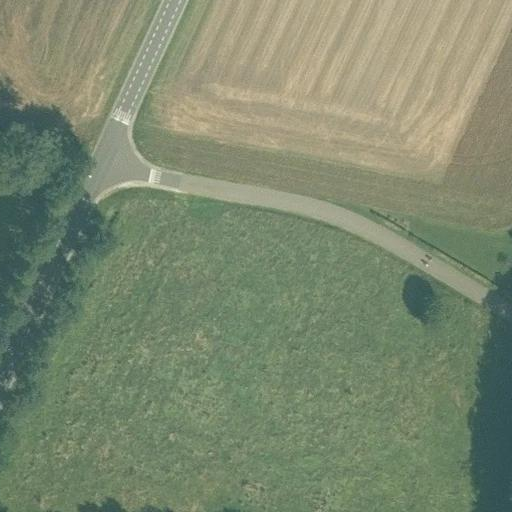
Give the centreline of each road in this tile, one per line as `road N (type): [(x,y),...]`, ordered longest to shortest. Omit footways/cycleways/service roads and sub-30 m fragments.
road 1 (unclassified): [(511,315),(426,259),(324,211),(98,167)]
road 2 (tertiary): [(0,367),(98,167)]
road 3 (tertiary): [(98,167),(175,0)]
